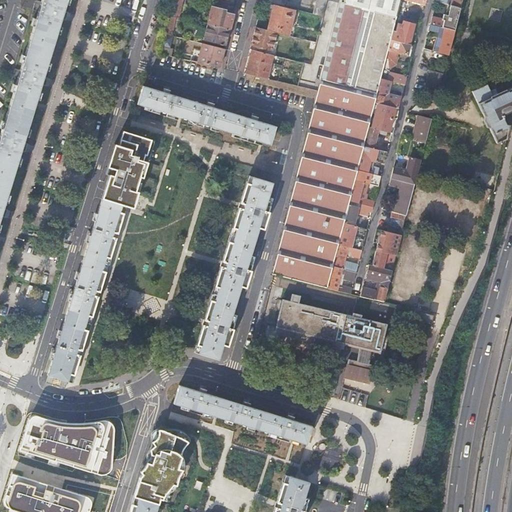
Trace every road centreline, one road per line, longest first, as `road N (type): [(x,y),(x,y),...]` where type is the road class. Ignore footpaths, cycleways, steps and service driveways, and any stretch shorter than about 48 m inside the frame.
road 1 (residential): [(131,64),(298,120),(229,377)]
road 2 (residential): [(131,64),(28,392)]
road 3 (motorway): [(511,250),(469,407),(453,511)]
road 4 (residential): [(229,377),(362,428),(370,455),(359,511)]
road 5 (residential): [(144,384),(149,408),(118,511)]
road 6 (motorway): [(511,391),(490,511)]
road 7 (residential): [(28,392),(91,402),(144,384)]
